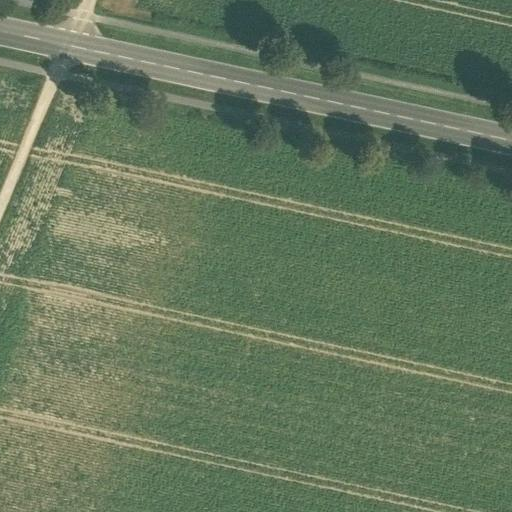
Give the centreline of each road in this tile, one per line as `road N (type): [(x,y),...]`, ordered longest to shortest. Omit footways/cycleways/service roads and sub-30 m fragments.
road 1 (secondary): [(0,29),(511,147)]
road 2 (track): [(90,0),(0,207)]
